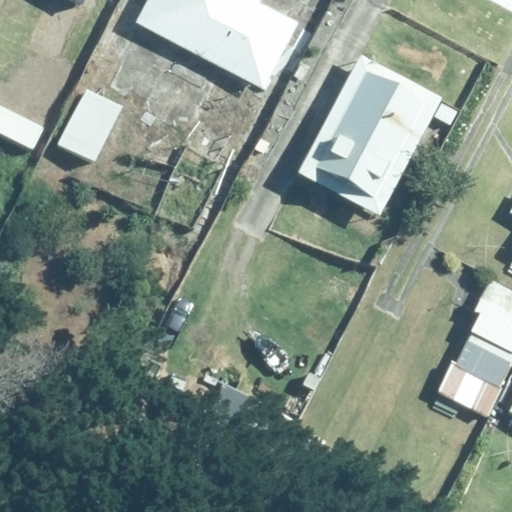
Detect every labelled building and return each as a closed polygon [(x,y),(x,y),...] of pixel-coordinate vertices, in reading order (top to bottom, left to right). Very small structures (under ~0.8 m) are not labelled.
[(146,0),(132,27),(215,70),(220,73),(180,149),(215,167),(230,137),(246,146),(322,0),(146,0)] [(358,57),(291,176),(372,221),(428,120),(446,130),(456,112),(358,57)] [(83,88),(52,150),(93,170),(123,108),(83,88)] [(511,195),(503,213),(511,218),(511,195)] [(428,396),(479,422),(511,356),(511,292),(487,280),(428,396)] [(511,396),(503,412),(511,417),(511,396)]
